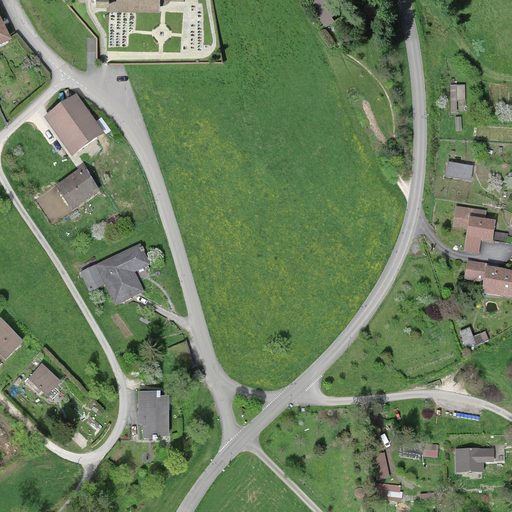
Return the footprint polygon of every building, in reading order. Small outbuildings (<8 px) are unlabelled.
[(340,0),(314,0),(330,29),(351,18),(340,0)] [(0,15),(0,46),(12,40),(0,15)] [(469,86),(450,86),(450,101),(469,102),(469,86)] [(106,133),(75,93),(43,118),(75,158),(106,133)] [(472,165),(449,163),(448,180),(471,182),(472,165)] [(101,192),(84,167),(58,186),(75,210),(101,192)] [(487,211),(457,209),(455,232),(466,233),(465,255),(480,256),(481,242),(498,244),(500,222),(487,221),(487,211)] [(145,246),(82,275),(91,295),(108,287),(118,309),(149,295),(140,275),(155,269),(145,246)] [(482,264),(466,263),(464,283),(480,285),(482,264)] [(511,271),(490,268),(485,296),(511,299),(511,271)] [(26,340),(0,311),(0,355),(4,360),(26,340)] [(470,327),(460,331),(466,348),(489,339),(485,331),(473,336),(470,327)] [(194,369),(185,342),(162,350),(172,377),(194,369)] [(65,383),(46,364),(32,378),(51,397),(65,383)] [(171,391),(136,391),(137,437),(172,437),(171,391)] [(494,448),(455,449),(455,471),(484,471),(484,462),(494,462),(494,448)] [(390,478),(384,452),(371,455),(377,481),(390,478)] [(403,486),(374,483),(373,498),(401,501),(403,486)]
